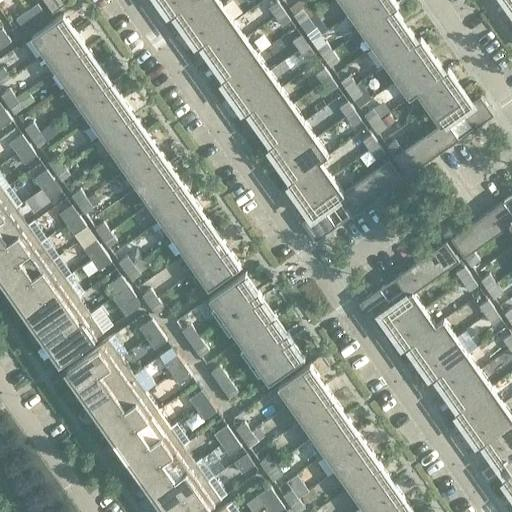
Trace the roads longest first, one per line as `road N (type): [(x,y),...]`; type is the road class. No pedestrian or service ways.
road 1 (residential): [(323,278),(126,0)]
road 2 (residential): [(488,511),(323,278)]
road 3 (residential): [(0,384),(89,511)]
road 4 (residential): [(511,108),(435,0)]
